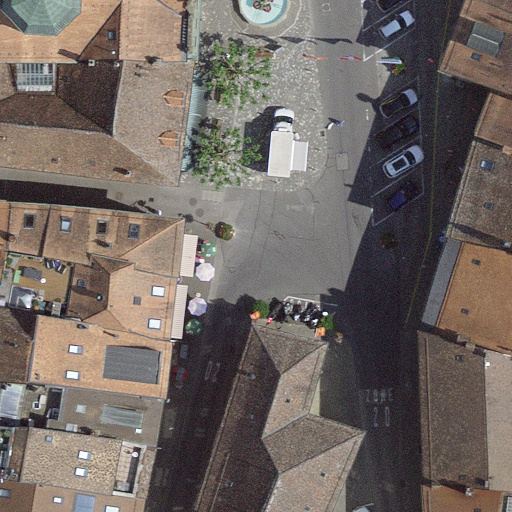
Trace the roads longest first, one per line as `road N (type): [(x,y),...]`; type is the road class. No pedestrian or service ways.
road 1 (residential): [(172,511),(233,274),(266,212),(364,220)]
road 2 (residential): [(364,220),(338,0)]
road 3 (residential): [(382,403),(364,220)]
